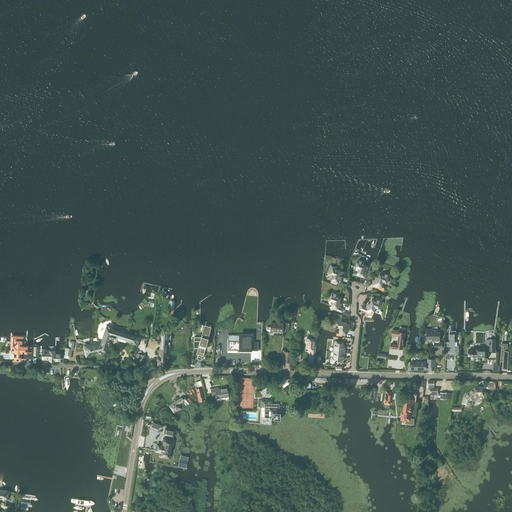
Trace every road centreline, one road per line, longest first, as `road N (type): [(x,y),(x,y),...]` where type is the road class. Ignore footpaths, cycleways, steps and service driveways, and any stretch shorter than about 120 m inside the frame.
road 1 (tertiary): [(157,381),(199,371),(353,375)]
road 2 (tertiary): [(353,375),(511,378)]
road 3 (tertiary): [(123,511),(142,400),(157,381)]
road 4 (unclassified): [(157,381),(145,370),(30,365)]
